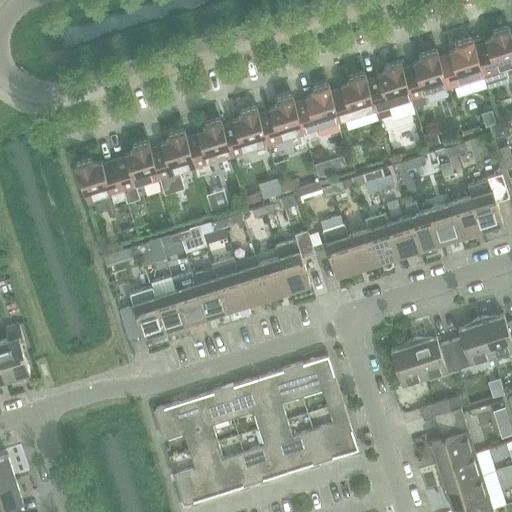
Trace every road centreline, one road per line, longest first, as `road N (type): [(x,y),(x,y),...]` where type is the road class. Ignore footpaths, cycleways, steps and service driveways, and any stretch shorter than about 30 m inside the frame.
road 1 (residential): [(0,75),(24,91),(56,97),(356,0)]
road 2 (residential): [(33,416),(332,318)]
road 3 (residential): [(332,318),(511,259)]
road 4 (residential): [(380,464),(226,511)]
road 5 (residential): [(380,464),(332,318)]
